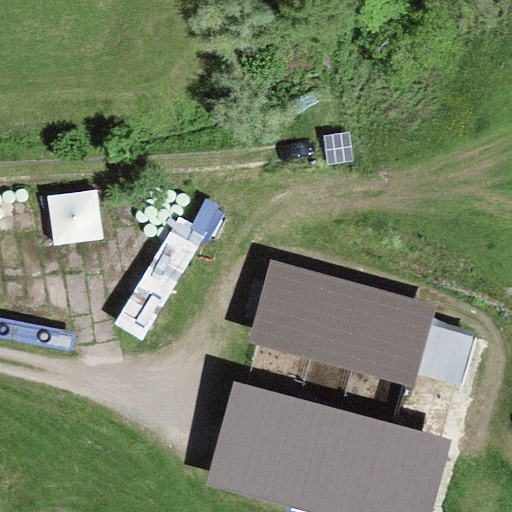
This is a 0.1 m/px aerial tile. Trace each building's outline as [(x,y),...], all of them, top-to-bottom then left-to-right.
[(349,133),(324,137),(328,166),(353,162),(349,133)] [(63,178),(65,224),(112,222),(110,176),(63,178)] [(436,308),(273,261),(249,344),(412,391),(417,373),(431,326),(436,308)] [(475,339),(431,326),(417,373),(462,386),(475,339)] [(435,511),(454,442),(237,385),(210,487),(304,511),(435,511)]
